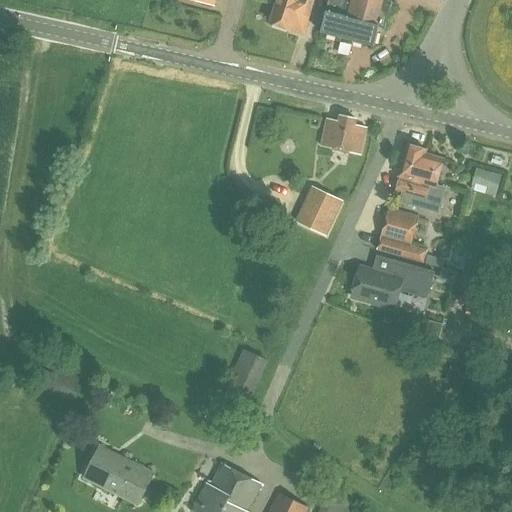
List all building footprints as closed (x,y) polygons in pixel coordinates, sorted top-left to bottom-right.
[(279,0),(272,23),(303,33),(310,11),(309,11),(312,0),(279,0)] [(329,0),(321,33),(374,46),(379,27),(386,28),(393,0),(329,0)] [(322,146),(361,155),(367,128),(356,125),(358,119),(340,115),(339,122),(328,119),(322,146)] [(403,191),(400,202),(439,213),(446,188),(436,185),(444,159),(427,154),(428,151),(408,145),(399,177),(400,177),(397,190),(403,191)] [(477,169),(471,187),(496,195),(502,176),(477,169)] [(297,222),(326,235),(342,201),(320,191),(315,202),(308,198),(297,222)] [(378,250),(425,265),(428,253),(411,247),(419,217),(389,209),(380,238),(381,238),(378,250)] [(404,292),(427,299),(435,272),(393,260),(389,275),(361,267),(352,296),(394,309),(398,295),(404,292)] [(500,280),(504,268),(487,261),(482,273),(500,280)] [(458,273),(442,269),(439,281),(455,285),(458,273)] [(480,343),(475,353),(483,358),(489,348),(480,343)] [(227,387),(251,398),(269,360),(244,349),(227,387)] [(445,381),(463,388),(469,371),(450,365),(445,381)] [(84,477),(138,504),(153,473),(100,446),(84,477)] [(193,511),(195,511),(248,511),(261,484),(222,464),(213,482),(208,480),(193,511)] [(318,511),(350,511),(355,503),(330,490),(318,511)] [(268,511),(307,511),(310,508),(279,492),(268,511)]
